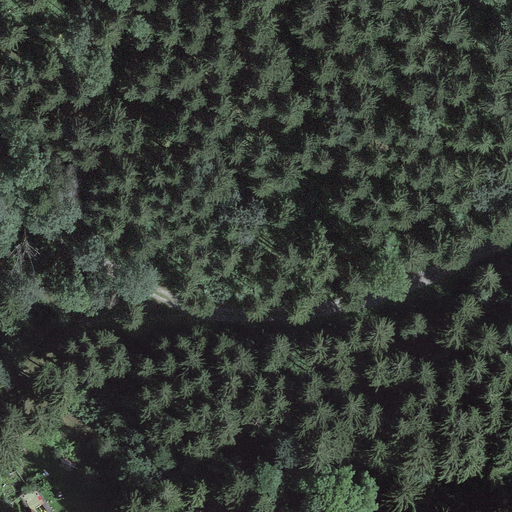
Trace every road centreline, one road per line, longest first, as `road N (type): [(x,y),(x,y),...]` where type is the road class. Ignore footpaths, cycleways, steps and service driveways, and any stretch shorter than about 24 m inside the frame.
road 1 (track): [(191,308),(275,313),(383,289),(511,232)]
road 2 (track): [(191,308),(115,319),(60,342),(0,416)]
road 3 (track): [(0,226),(191,308)]
